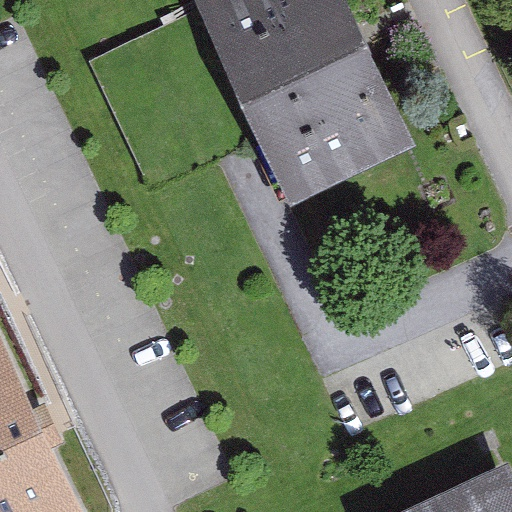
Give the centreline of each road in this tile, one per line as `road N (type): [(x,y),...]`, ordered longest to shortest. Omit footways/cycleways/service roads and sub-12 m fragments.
road 1 (residential): [(146,511),(0,205)]
road 2 (residential): [(511,170),(433,0)]
